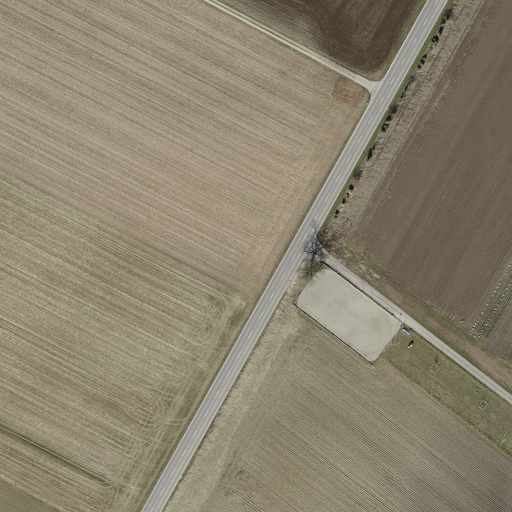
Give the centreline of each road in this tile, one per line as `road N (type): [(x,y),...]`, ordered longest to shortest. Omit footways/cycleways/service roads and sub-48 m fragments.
road 1 (primary): [(151,511),(438,0)]
road 2 (track): [(303,242),(511,400)]
road 3 (track): [(210,0),(387,93)]
